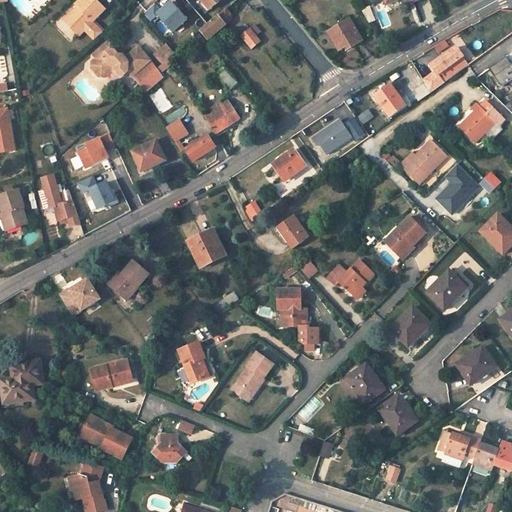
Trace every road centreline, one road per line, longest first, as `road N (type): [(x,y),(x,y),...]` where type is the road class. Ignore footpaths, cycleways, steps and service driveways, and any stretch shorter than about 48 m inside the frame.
road 1 (unclassified): [(336,93),(177,198),(0,293)]
road 2 (unclassified): [(498,0),(336,93)]
road 3 (residential): [(372,318),(257,443)]
road 4 (residential): [(418,371),(511,275)]
